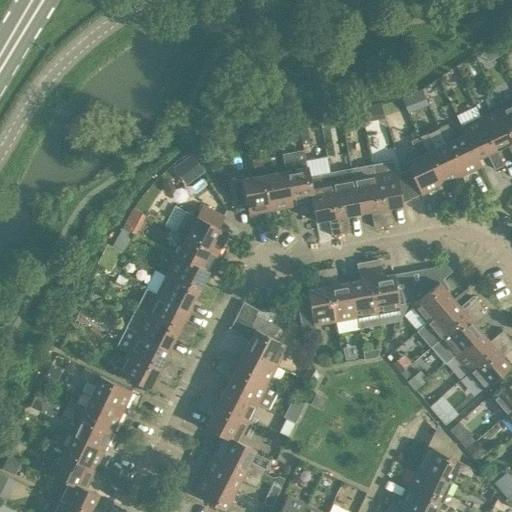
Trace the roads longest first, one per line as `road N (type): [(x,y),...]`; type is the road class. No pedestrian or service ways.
road 1 (residential): [(130,502),(258,264),(443,233),(477,235)]
road 2 (unclassified): [(0,153),(46,80),(146,0)]
